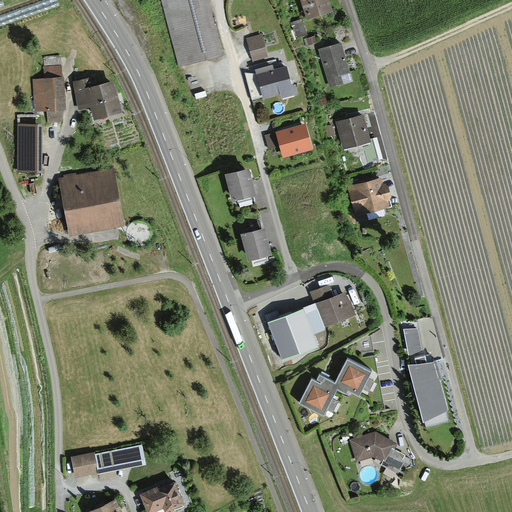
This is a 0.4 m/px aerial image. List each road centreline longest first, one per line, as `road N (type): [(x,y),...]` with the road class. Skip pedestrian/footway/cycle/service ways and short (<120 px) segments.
road 1 (residential): [(346,0),(473,459)]
road 2 (track): [(278,511),(188,284),(163,274),(36,298)]
road 3 (primary): [(94,0),(159,123),(228,307)]
road 4 (residential): [(295,280),(329,264),(366,275),(380,294),(410,435),(443,463),(473,459)]
road 5 (residential): [(295,280),(214,0)]
road 6 (primary): [(228,307),(310,511)]
road 7 (residential): [(58,491),(55,398),(36,298)]
road 8 (track): [(367,66),(511,4)]
road 9 (residential): [(0,154),(31,234),(36,298)]
